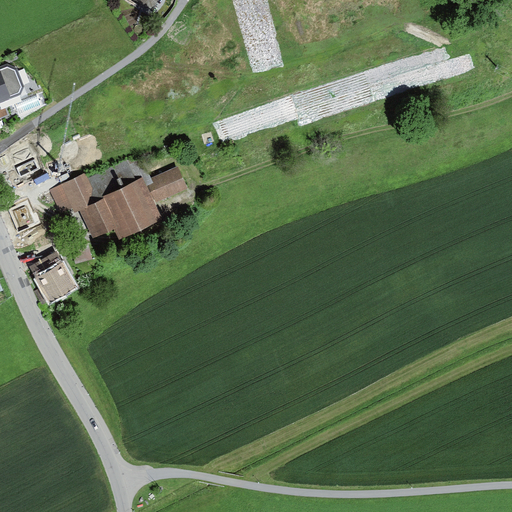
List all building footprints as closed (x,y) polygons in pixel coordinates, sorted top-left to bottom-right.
[(132,0),(153,11),(158,0),(132,0)] [(7,65),(0,68),(0,119),(9,116),(3,103),(21,96),(24,88),(17,69),(7,65)] [(46,92),(39,94),(43,104),(50,101),(46,92)] [(86,176),(62,185),(63,188),(73,210),(74,214),(81,212),(94,240),(116,233),(119,241),(163,222),(155,205),(188,191),(178,167),(151,179),(144,163),(127,162),(88,181),(86,176)] [(38,199),(43,196),(61,188),(57,180),(34,190),(38,199)] [(61,215),(73,210),(63,188),(61,188),(43,196),(48,206),(56,203),(61,215)] [(73,265),(93,259),(89,244),(69,250),(73,265)] [(57,254),(29,268),(41,290),(36,293),(43,305),(48,302),(49,306),(77,291),(57,254)]
